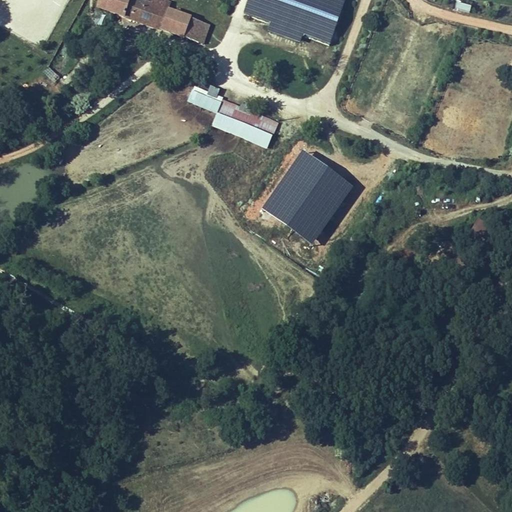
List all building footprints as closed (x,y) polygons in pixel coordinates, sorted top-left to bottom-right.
[(254,0),(247,26),(275,36),(273,41),(304,52),(307,46),(335,55),(352,0),(254,0)] [(469,14),(471,6),(456,3),(454,10),(469,14)] [(121,14),(119,31),(132,36),(202,57),(209,35),(172,23),(134,11),(122,7),(121,14)] [(119,31),(121,14),(107,9),(99,33),(117,38),(119,31)] [(162,13),(160,19),(172,23),(174,16),(163,12),(162,13)] [(209,35),(202,57),(207,60),(214,37),(209,35)] [(225,104),(217,101),(215,108),(201,102),(195,117),(223,127),(220,137),(276,158),(285,134),(260,125),(259,118),(252,116),(248,120),(222,110),(225,104)] [(316,151),(312,157),(325,166),(329,161),(316,151)] [(284,194),(297,201),(302,192),(288,185),(284,194)] [(337,216),(335,221),(346,225),(348,219),(337,216)] [(470,239),(489,241),(492,223),(473,221),(470,239)] [(340,237),(342,231),(328,226),(325,232),(340,237)] [(314,263),(320,251),(312,248),(307,260),(314,263)]
